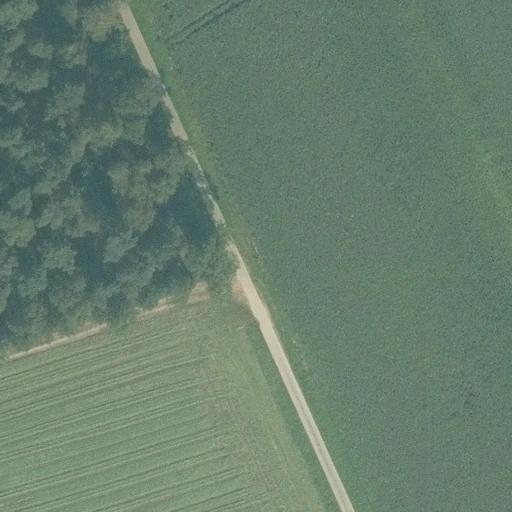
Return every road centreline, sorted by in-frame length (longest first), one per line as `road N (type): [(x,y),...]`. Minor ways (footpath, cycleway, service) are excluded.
road 1 (unclassified): [(119,0),(347,511)]
road 2 (track): [(244,280),(0,357)]
